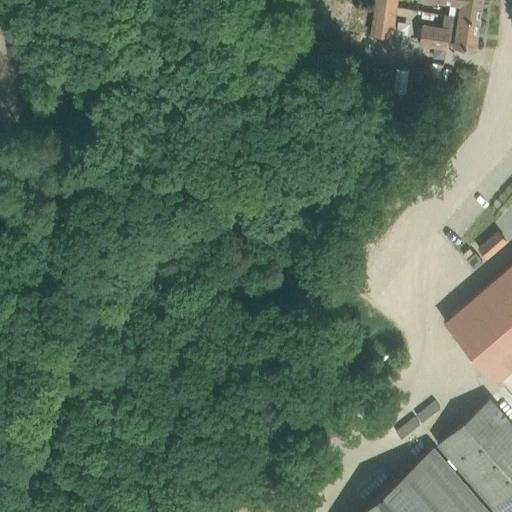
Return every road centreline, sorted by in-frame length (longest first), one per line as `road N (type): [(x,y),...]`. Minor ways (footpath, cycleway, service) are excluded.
road 1 (track): [(142,511),(176,464),(226,178),(275,0)]
road 2 (unknown): [(511,252),(283,511)]
road 3 (track): [(52,262),(0,390)]
